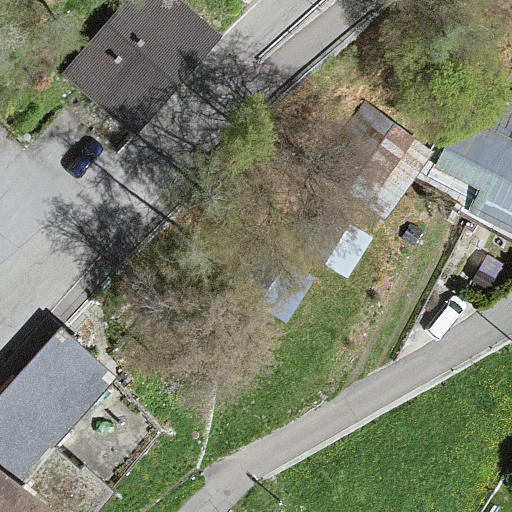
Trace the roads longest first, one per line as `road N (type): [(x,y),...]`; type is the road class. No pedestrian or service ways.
road 1 (residential): [(511,312),(251,463),(199,511)]
road 2 (tertiary): [(0,318),(203,90)]
road 3 (residential): [(203,90),(233,94),(262,81),(361,0)]
road 4 (tertiary): [(203,90),(288,0)]
